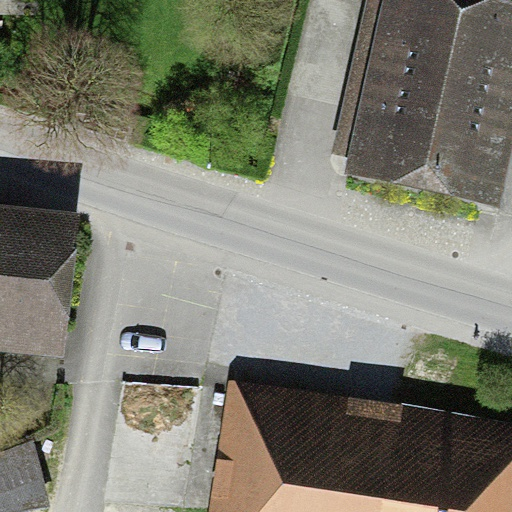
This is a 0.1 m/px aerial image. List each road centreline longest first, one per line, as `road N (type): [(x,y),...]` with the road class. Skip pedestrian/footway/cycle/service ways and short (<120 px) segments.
road 1 (tertiary): [(511,306),(0,140)]
road 2 (track): [(122,184),(70,511)]
